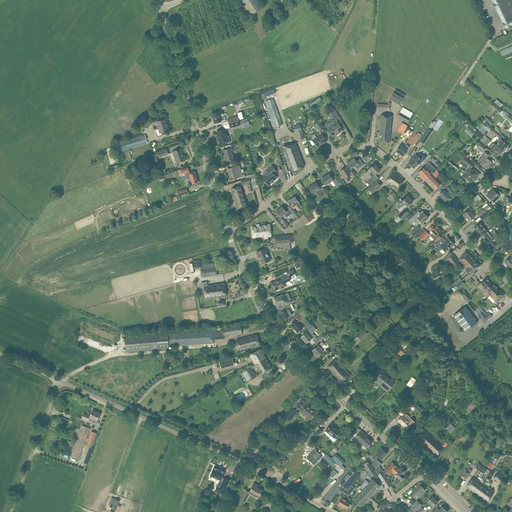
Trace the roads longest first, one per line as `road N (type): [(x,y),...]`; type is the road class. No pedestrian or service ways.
road 1 (tertiary): [(422,474),(283,348),(227,230)]
road 2 (unclassified): [(329,511),(242,462),(58,380)]
road 3 (residential): [(227,230),(322,160),(357,146),(386,154),(443,215)]
road 4 (tertiary): [(227,230),(160,9)]
road 5 (unclassified): [(12,511),(58,380)]
